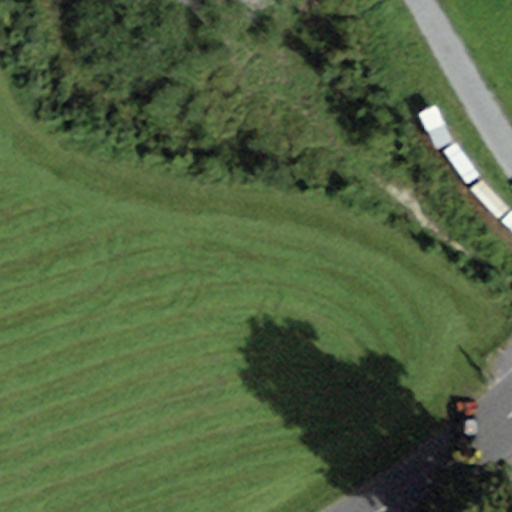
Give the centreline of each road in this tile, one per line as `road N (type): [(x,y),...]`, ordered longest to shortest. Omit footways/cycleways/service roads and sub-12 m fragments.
road 1 (track): [(511,158),(419,0)]
road 2 (primary): [(511,413),(379,511)]
